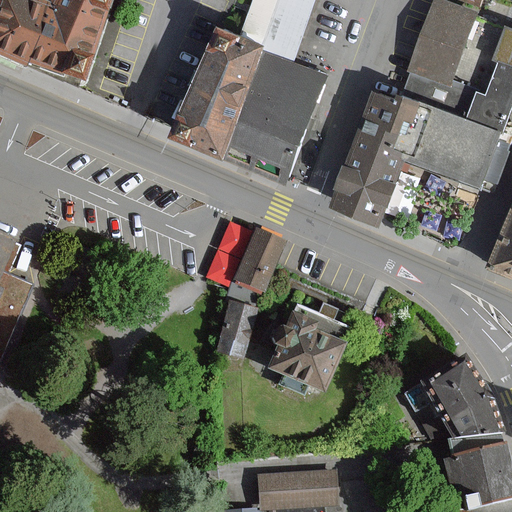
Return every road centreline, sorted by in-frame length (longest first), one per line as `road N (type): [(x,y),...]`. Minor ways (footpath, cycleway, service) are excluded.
road 1 (tertiary): [(310,223),(0,90)]
road 2 (residential): [(396,0),(310,223)]
road 3 (tertiary): [(396,265),(457,305),(503,364)]
road 4 (tertiary): [(511,309),(396,265)]
